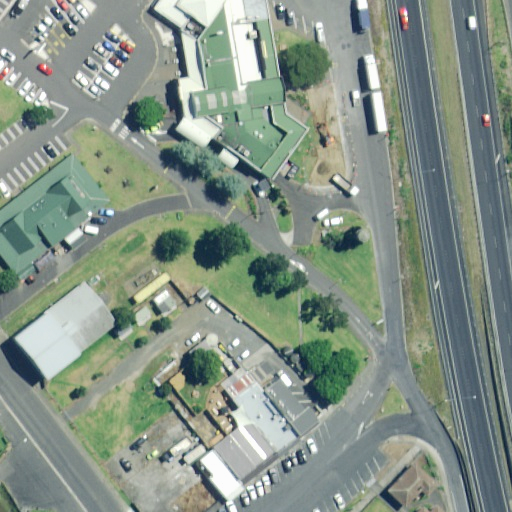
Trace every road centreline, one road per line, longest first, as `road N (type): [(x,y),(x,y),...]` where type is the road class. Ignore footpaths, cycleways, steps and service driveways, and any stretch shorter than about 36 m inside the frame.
road 1 (trunk): [(500,511),(409,0)]
road 2 (trunk): [(465,0),(511,333)]
road 3 (tertiary): [(106,511),(0,365)]
